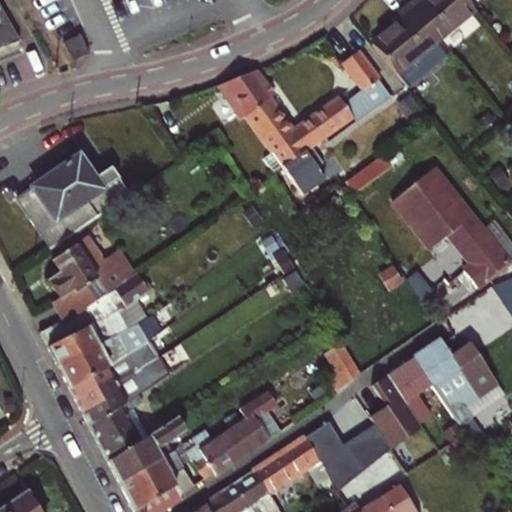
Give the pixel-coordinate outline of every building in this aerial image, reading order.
[(417,0),(408,8),(436,44),(475,13),(464,0),(429,0),(424,4),(420,0),(417,0)] [(373,46),(397,76),(436,44),(408,8),(395,19),(399,25),(373,46)] [(0,48),(19,42),(0,9),(0,48)] [(80,35),(64,42),(72,61),(88,54),(80,35)] [(357,51),(342,63),(363,91),(378,80),(357,51)] [(233,109),(265,86),(255,71),(217,85),(233,109)] [(271,95),(265,86),(233,109),(239,117),(245,114),(272,154),(296,137),(306,150),(309,148),(351,119),(338,99),(292,130),(268,97),(271,95)] [(409,96),(395,106),(412,129),(426,118),(409,96)] [(296,137),(272,154),(282,167),(306,150),(296,137)] [(306,150),(282,167),(303,197),(325,181),(316,168),(321,165),(309,148),(306,150)] [(382,154),(345,183),(352,193),(391,165),(382,154)] [(16,199),(51,250),(130,196),(109,168),(93,179),(77,156),(31,188),(16,199)] [(390,201),(427,249),(446,234),(469,264),(461,271),(474,287),(505,263),(511,271),(511,254),(503,261),(432,169),(390,201)] [(102,262),(111,256),(95,232),(87,238),(102,262)] [(102,262),(87,238),(53,260),(61,274),(49,281),(58,295),(52,300),(65,319),(134,274),(119,251),(111,256),(102,262)] [(39,333),(57,367),(127,328),(118,312),(130,304),(148,294),(134,274),(65,319),(39,333)] [(138,322),(130,304),(118,312),(127,328),(138,322)] [(127,328),(57,367),(68,389),(133,350),(150,339),(138,322),(127,328)] [(442,342),(414,359),(433,387),(460,428),(472,420),(464,407),(479,396),(463,374),(453,359),(442,342)] [(353,367),(340,344),(323,355),(334,374),(347,370),(353,367)] [(472,346),(453,359),(463,374),(479,396),(498,384),(472,346)] [(68,389),(79,409),(138,371),(136,367),(141,364),(133,350),(68,389)] [(387,376),(405,405),(419,396),(433,387),(414,359),(387,376)] [(79,409),(88,428),(137,395),(171,374),(166,365),(143,379),(138,371),(79,409)] [(347,370),(334,374),(322,385),(331,396),(358,376),(353,367),(347,370)] [(405,405),(387,376),(372,386),(385,407),(368,418),(371,422),(386,445),(390,450),(422,429),(417,422),(405,405)] [(194,446),(185,452),(204,481),(214,475),(216,478),(268,441),(254,421),(275,406),(266,391),(191,439),(194,446)] [(125,414),(132,410),(142,403),(137,395),(88,428),(107,463),(139,443),(125,414)] [(405,405),(417,422),(430,414),(419,396),(405,405)] [(147,438),(132,410),(125,414),(139,443),(147,438)] [(139,443),(107,463),(119,486),(160,460),(156,452),(185,433),(177,419),(147,438),(139,443)] [(371,422),(366,426),(381,448),(386,445),(371,422)] [(366,426),(351,436),(366,458),(381,448),(366,426)] [(337,449),(325,427),(310,436),(322,458),(337,449)] [(452,444),(460,456),(477,446),(470,434),(452,444)] [(305,438),(252,473),(268,497),(309,470),(318,487),(330,480),(305,438)] [(191,439),(173,453),(176,458),(185,452),(194,446),(191,439)] [(477,446),(460,456),(463,461),(480,451),(477,446)] [(132,511),(163,511),(180,502),(179,497),(193,489),(176,458),(173,453),(160,460),(119,486),(132,511)] [(233,485),(248,511),(276,511),(268,497),(252,473),(233,485)] [(361,511),(414,511),(396,483),(380,494),(383,498),(361,511)] [(206,503),(211,511),(248,511),(233,485),(206,503)] [(375,486),(345,505),(348,509),(343,511),(361,511),(383,498),(380,494),(375,486)] [(40,511),(28,493),(2,511),(3,511),(40,511)] [(211,511),(206,503),(192,511),(211,511)]
